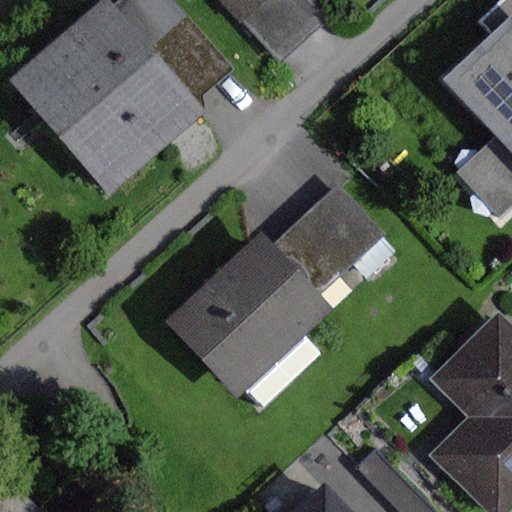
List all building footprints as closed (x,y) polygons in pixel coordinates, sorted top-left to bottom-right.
[(148,52),(195,13),(182,0),(128,0),(114,13),(148,52)] [(237,0),(252,15),(267,0),(237,0)] [(333,17),(317,0),(267,0),(252,15),(290,56),(333,17)] [(511,0),(508,0),(488,19),(498,30),(511,17),(511,0)] [(108,5),(21,79),(110,182),(197,108),(148,52),(114,13),(108,5)] [(243,69),(195,13),(148,52),(197,108),(243,69)] [(511,17),(498,30),(447,77),(503,137),(511,146),(511,17)] [(507,219),(511,215),(511,146),(503,137),(464,172),(507,219)] [(375,275),(405,247),(346,184),(276,250),(321,298),(361,260),(375,275)] [(186,319),(270,407),(331,349),(309,326),(329,307),(321,298),(276,250),(268,242),(186,319)] [(511,330),(504,324),(449,379),(487,417),(448,456),(503,510),(511,500),(511,330)] [(364,456),(419,511),(449,511),(452,509),(382,439),(364,456)] [(0,511),(43,511),(14,480),(0,493),(0,511)] [(355,511),(334,489),(308,511),(355,511)]
